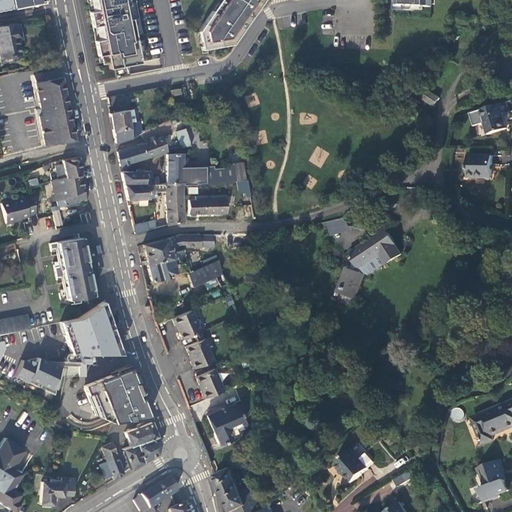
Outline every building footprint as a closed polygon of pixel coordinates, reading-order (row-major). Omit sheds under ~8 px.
[(0,0),(0,9),(9,8),(13,1),(19,6),(45,1),(44,0),(0,0)] [(127,0),(95,0),(98,10),(89,12),(92,27),(101,25),(102,34),(94,36),(98,56),(106,54),(109,69),(113,68),(115,77),(129,74),(128,65),(140,62),(131,18),(126,19),(124,5),(128,5),(127,0)] [(212,10),(198,30),(202,49),(232,43),(261,0),(222,0),(215,11),(212,10)] [(0,25),(0,57),(20,53),(16,34),(20,33),(18,23),(14,24),(14,23),(0,25)] [(44,146),(73,140),(58,69),(33,75),(40,108),(50,106),(52,113),(41,116),(38,116),(44,146)] [(441,93),(428,83),(421,92),(433,102),(441,93)] [(508,110),(505,101),(481,108),(488,133),(507,127),(502,112),(508,110)] [(40,108),(41,116),(52,113),(50,106),(40,108)] [(129,124),(126,111),(126,110),(109,113),(115,142),(131,137),(129,124)] [(140,122),(129,124),(131,137),(141,132),(141,130),(140,122)] [(182,129),(175,132),(179,146),(189,143),(184,127),(181,128),(182,129)] [(267,142),(265,132),(258,133),(260,144),(267,142)] [(161,136),(141,142),(146,156),(166,149),(161,136)] [(129,147),(133,160),(146,156),(141,142),(129,147)] [(116,151),(119,165),(133,160),(129,147),(116,151)] [(181,152),(166,153),(165,175),(165,182),(181,182),(181,183),(195,183),(195,181),(204,181),(204,179),(203,165),(183,166),(181,152)] [(492,155),(468,154),(468,176),(492,176),(492,155)] [(54,166),(57,179),(79,174),(76,157),(60,161),(61,165),(54,166)] [(230,179),(243,177),(240,161),(227,163),(230,179)] [(212,165),(203,165),(204,179),(213,178),(212,165)] [(150,170),(120,170),(123,183),(152,182),(157,182),(157,176),(150,176),(150,170)] [(50,181),(55,202),(62,200),(59,189),(71,186),(70,185),(81,182),(79,174),(57,179),(50,181)] [(228,180),(230,193),(238,192),(237,189),(244,188),(245,195),(248,195),(245,177),(243,177),(230,179),(228,180)] [(67,205),(85,200),(81,182),(70,185),(71,186),(59,189),(62,200),(67,205)] [(147,197),(153,197),(152,190),(152,182),(123,183),(126,199),(147,199),(147,197)] [(152,182),(152,190),(165,189),(165,206),(182,205),(181,186),(181,183),(181,182),(165,182),(157,182),(152,182)] [(224,195),(194,195),(194,198),(187,199),(187,212),(224,211),(224,195)] [(30,196),(23,197),(28,214),(35,213),(30,196)] [(27,214),(28,214),(23,197),(0,203),(0,205),(5,224),(13,222),(13,220),(27,217),(27,214)] [(182,205),(165,206),(166,224),(182,219),(182,205)] [(87,221),(85,214),(78,215),(80,223),(87,221)] [(61,225),(58,216),(52,218),(54,227),(61,225)] [(343,216),(325,223),(330,236),(348,229),(343,216)] [(145,222),(132,225),(134,232),(147,229),(145,222)] [(353,252),(358,259),(364,268),(365,267),(384,253),(391,262),(406,252),(388,227),(353,252)] [(211,234),(196,234),(177,235),(140,244),(145,264),(170,258),(182,255),(180,247),(198,246),(212,246),(211,234)] [(92,294),(80,237),(49,244),(50,249),(56,248),(60,266),(54,267),(56,277),(62,276),(67,300),(72,299),(73,304),(81,302),(79,297),(92,294)] [(366,267),(365,267),(364,268),(363,270),(367,271),(370,273),(390,262),(384,255),(366,267)] [(173,269),(170,258),(145,264),(150,281),(169,276),(173,269)] [(217,283),(219,286),(225,283),(221,271),(219,272),(215,259),(187,274),(193,286),(200,282),(204,290),(217,283)] [(363,270),(364,268),(358,259),(354,268),(352,268),(345,288),(359,292),(367,271),(363,270)] [(360,298),(370,273),(367,271),(359,292),(345,288),(343,291),(360,298)] [(77,322),(59,327),(68,360),(76,361),(75,376),(85,377),(85,353),(118,353),(104,305),(77,322)] [(175,325),(181,339),(193,334),(200,332),(190,310),(171,318),(174,325),(175,325)] [(28,314),(0,318),(0,334),(30,329),(28,314)] [(196,340),(184,346),(190,360),(189,361),(193,368),(212,360),(200,332),(193,334),(196,340)] [(29,365),(23,380),(50,392),(61,368),(34,356),(29,365)] [(29,365),(18,359),(11,374),(23,380),(29,365)] [(147,418),(127,368),(82,386),(93,415),(111,423),(147,418)] [(199,391),(202,398),(222,390),(212,369),(194,376),(200,391),(199,391)] [(511,401),(485,412),(487,415),(475,420),(484,443),(494,439),(492,435),(511,427),(511,401)] [(205,416),(217,444),(227,440),(224,432),(241,425),(233,405),(205,416)] [(474,416),(475,420),(487,415),(485,412),(474,416)] [(124,432),(129,446),(156,436),(150,422),(124,432)] [(121,449),(129,469),(156,452),(158,443),(156,436),(129,446),(121,449)] [(23,451),(3,438),(0,442),(0,505),(10,511),(21,511),(24,509),(14,502),(19,495),(10,489),(17,479),(8,473),(12,468),(23,451)] [(110,442),(100,446),(104,455),(114,452),(110,442)] [(377,462),(360,443),(336,464),(353,483),(377,462)] [(122,473),(114,452),(104,455),(113,479),(122,473)] [(509,490),(502,470),(506,469),(502,458),(479,467),(486,486),(480,489),(485,501),(501,495),(500,493),(509,490)] [(219,472),(214,459),(209,461),(214,474),(219,472)] [(17,479),(20,474),(12,468),(8,473),(17,479)] [(232,469),(228,471),(224,473),(215,476),(230,511),(260,511),(262,511),(264,510),(255,491),(244,496),(232,469)] [(412,470),(395,481),(399,488),(416,477),(412,470)] [(174,492),(167,477),(137,495),(138,497),(131,501),(138,511),(151,511),(149,508),(174,492)] [(71,496),(71,479),(60,479),(60,481),(50,481),(50,483),(41,483),(40,505),(51,505),(51,502),(51,497),(55,497),(61,497),(61,495),(71,496)] [(407,511),(402,502),(384,511),(407,511)] [(168,511),(185,511),(182,503),(167,509),(168,511)]
